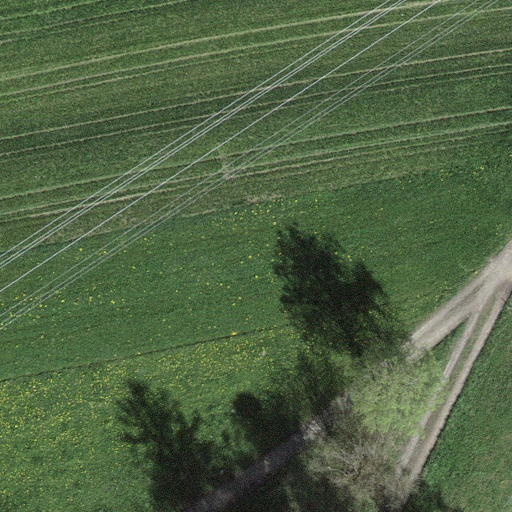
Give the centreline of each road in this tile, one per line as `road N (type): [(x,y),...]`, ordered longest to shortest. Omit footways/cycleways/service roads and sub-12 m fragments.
road 1 (track): [(511,240),(370,365),(173,511)]
road 2 (track): [(511,244),(394,511)]
